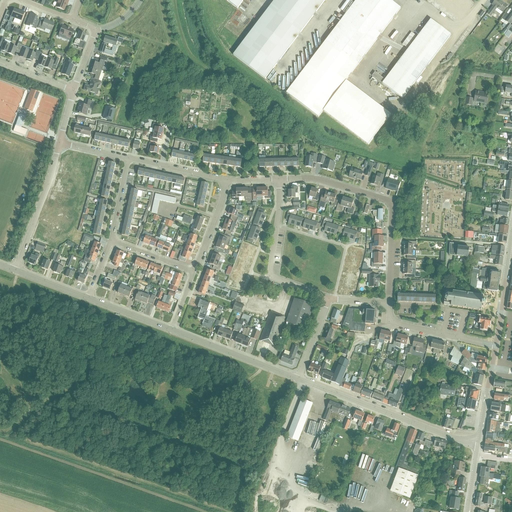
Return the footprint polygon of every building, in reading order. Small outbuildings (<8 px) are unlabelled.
[(57,0),(57,3),(54,2),(53,3),(53,5),(53,6),(64,10),(66,4),(67,4),(68,0),(57,0)] [(225,0),(237,9),(243,0),(225,0)] [(325,0),(274,0),(270,7),(233,55),(265,79),(325,0)] [(392,114),(346,80),(400,8),(390,0),(356,0),(286,93),(318,117),(323,111),(369,145),(392,114)] [(493,6),(488,14),(491,16),(497,8),(503,12),(508,6),(499,0),(495,0),(492,5),(493,6)] [(21,11),(14,9),(11,16),(15,18),(21,21),(24,12),(21,11)] [(507,13),(501,21),(504,24),(502,26),(505,28),(505,29),(502,33),(505,35),(508,31),(510,28),(511,26),(511,25),(511,22),(511,12),(510,16),(507,13)] [(36,20),(37,16),(30,14),(26,25),(29,27),(30,26),(33,27),(33,28),(36,29),(39,21),(36,20)] [(44,20),(41,19),(38,28),(44,31),(45,29),(51,31),(54,23),(48,21),(48,20),(44,19),(44,20)] [(375,72),(372,76),(402,99),(451,35),(431,19),(385,80),(375,72)] [(62,26),(59,34),(63,35),(62,38),(66,39),(66,38),(70,39),(73,30),(70,29),(62,26)] [(403,43),(408,47),(417,35),(412,31),(403,43)] [(75,33),(73,38),(75,39),(73,44),(78,46),(78,47),(83,49),(86,43),(83,41),(86,34),(79,32),(78,34),(75,33)] [(106,37),(104,42),(104,44),(103,44),(100,52),(113,56),(114,52),(116,53),(118,46),(116,46),(118,41),(106,37)] [(2,38),(0,43),(3,45),(2,48),(0,50),(1,51),(1,52),(5,54),(6,52),(7,53),(10,45),(11,41),(5,39),(2,38)] [(10,45),(7,53),(13,55),(15,52),(16,50),(18,51),(21,45),(22,42),(18,41),(18,43),(16,47),(10,45)] [(21,45),(18,51),(21,52),(20,54),(19,57),(26,59),(29,51),(30,49),(24,46),(21,45)] [(35,54),(29,51),(26,59),(27,60),(27,61),(31,62),(32,61),(32,62),(34,57),(37,58),(39,52),(36,51),(35,54)] [(39,52),(37,58),(40,59),(39,61),(38,65),(38,66),(42,68),(43,67),(44,67),(47,59),(48,56),(42,54),(42,53),(39,52)] [(47,59),(44,67),(50,70),(52,67),(52,65),(56,66),(59,59),(58,59),(55,58),(54,59),(48,56),(47,59)] [(293,68),(295,70),(294,71),(296,72),(307,61),(303,57),(293,68)] [(72,61),(65,59),(64,62),(65,63),(61,74),(69,77),(73,65),(71,64),(72,61)] [(93,61),(91,67),(102,70),(105,61),(100,59),(99,63),(93,61)] [(102,70),(91,67),(90,73),(95,75),(94,79),(99,80),(102,70)] [(86,86),(84,90),(93,93),(94,91),(97,92),(100,82),(92,80),(89,87),(86,86)] [(39,92),(31,89),(26,102),(34,106),(39,92)] [(487,103),(488,94),(484,93),(483,94),(480,93),(480,92),(476,91),(474,101),(482,103),(482,102),(487,103)] [(80,104),(78,113),(86,115),(88,108),(90,108),(92,101),(86,100),(85,105),(80,104)] [(105,113),(103,118),(112,121),(116,109),(109,107),(107,113),(105,113)] [(21,126),(16,124),(15,125),(13,131),(14,131),(25,136),(28,129),(22,127),(21,127),(21,126)] [(150,128),(149,132),(154,133),(163,135),(164,129),(160,128),(161,125),(154,124),(153,129),(150,128)] [(82,135),(84,128),(78,127),(79,126),(76,125),(74,133),(82,135)] [(89,129),(84,128),(82,135),(90,136),(91,131),(94,132),(95,126),(90,125),(89,129)] [(163,135),(154,133),(154,136),(151,135),(150,141),(157,143),(158,140),(162,140),(163,135)] [(151,150),(150,153),(158,154),(160,149),(156,148),(157,145),(149,143),(148,149),(151,150)] [(312,153),(311,157),(307,156),(305,167),(312,167),(313,160),(316,161),(317,154),(312,153)] [(511,155),(496,153),(496,155),(501,156),(504,157),(509,158),(508,161),(511,161),(511,155)] [(323,169),(333,172),(335,163),(323,159),(324,157),(320,155),(317,163),(323,165),(324,167),(323,169)] [(66,162),(78,166),(80,160),(68,156),(67,159),(66,162)] [(500,161),(500,165),(504,166),(504,169),(503,171),(511,172),(511,163),(509,163),(502,162),(500,161)] [(64,169),(75,172),(78,166),(66,162),(65,166),(65,167),(64,169)] [(368,168),(365,176),(370,177),(372,169),(374,164),(369,163),(368,168)] [(352,168),(349,177),(354,178),(354,177),(361,179),(364,172),(352,168)] [(62,175),(73,179),(75,172),(64,169),(64,170),(63,171),(62,175)] [(511,172),(503,171),(500,170),(500,173),(510,174),(509,180),(511,180),(511,172)] [(377,178),(374,177),(371,184),(378,186),(379,182),(383,183),(385,175),(378,173),(377,178)] [(60,181),(71,185),(73,179),(62,175),(61,179),(60,180),(60,181)] [(400,183),(389,179),(386,188),(391,190),(397,192),(400,183)] [(502,186),(502,190),(507,191),(507,190),(511,190),(511,181),(508,181),(505,180),(504,187),(502,186)] [(59,184),(58,188),(63,190),(69,192),(71,185),(60,181),(59,183),(59,184)] [(262,197),(262,188),(257,188),(253,189),(253,199),(257,199),(257,197),(262,197)] [(262,188),(262,197),(266,197),(266,199),(271,198),(271,191),(268,191),(268,188),(262,188)] [(293,202),(294,206),(300,205),(299,201),(299,194),(298,194),(298,188),(292,188),(292,191),(289,191),(289,198),(293,198),(293,202)] [(318,190),(312,188),(309,197),(313,198),(313,199),(318,201),(320,194),(317,194),(318,190)] [(237,192),(232,192),(232,200),(239,200),(239,201),(242,201),(242,197),(242,189),(236,189),(237,192)] [(248,189),(242,189),(242,197),(242,201),(246,201),(245,199),(248,199),(248,201),(252,201),(252,191),(248,191),(248,189)] [(54,197),(54,199),(65,203),(67,196),(56,192),(55,197),(54,197)] [(320,202),(319,206),(324,208),(326,201),(329,202),(331,194),(326,192),(325,195),(322,194),(320,202)] [(331,194),(329,202),(331,202),(330,206),(336,207),(338,200),(335,200),(336,195),(331,194)] [(346,207),(349,199),(343,197),(341,204),(339,204),(336,211),(342,212),(344,207),(346,207)] [(493,197),(492,203),(496,203),(499,204),(498,207),(497,207),(497,206),(493,206),(492,209),(508,211),(508,210),(509,205),(502,204),(502,201),(496,200),(497,198),(493,197)] [(53,201),(52,205),(63,209),(65,203),(54,199),(53,200),(53,201)] [(97,205),(106,207),(108,201),(98,199),(96,205),(97,205)] [(349,199),(346,207),(349,208),(347,213),(353,215),(355,208),(352,207),(354,201),(349,199)] [(50,210),(50,212),(61,215),(63,209),(52,205),(50,209),(50,210)] [(231,218),(242,222),(244,216),(239,214),(239,215),(237,214),(238,212),(230,209),(228,214),(232,215),(231,218)] [(259,209),(256,217),(264,220),(266,215),(263,214),(265,211),(259,209)] [(508,211),(492,209),(492,212),(496,213),(497,212),(498,212),(497,215),(507,217),(508,212),(507,212),(508,211)] [(373,213),(373,214),(373,215),(374,215),(374,216),(374,217),(375,217),(375,218),(375,223),(376,223),(376,228),(384,228),(384,227),(385,227),(385,223),(382,223),(383,214),(384,214),(384,210),(378,210),(378,211),(374,211),(374,212),(373,213)] [(49,214),(48,218),(59,222),(61,215),(50,212),(49,213),(49,214)] [(293,225),(296,217),(287,214),(286,219),(289,220),(288,223),(293,225)] [(184,215),(182,218),(202,225),(204,219),(198,217),(196,220),(195,219),(195,220),(192,219),(192,218),(184,215)] [(104,218),(97,217),(93,216),(92,219),(96,220),(96,223),(103,224),(104,218)] [(202,225),(182,218),(177,216),(176,219),(181,221),(190,224),(191,223),(193,224),(193,225),(194,226),(193,229),(191,228),(190,232),(196,234),(197,231),(199,232),(202,225)] [(256,217),(253,225),(258,227),(259,226),(261,227),(264,220),(256,217)] [(304,219),(296,217),(293,225),(300,227),(301,224),(302,224),(304,219)] [(453,228),(457,228),(458,218),(447,217),(446,231),(452,231),(453,228)] [(48,218),(45,224),(50,226),(55,228),(57,228),(58,225),(59,222),(48,218)] [(226,219),(225,224),(232,227),(235,228),(238,220),(231,218),(230,220),(226,219)] [(166,219),(164,225),(171,228),(173,222),(167,219),(166,219)] [(312,222),(304,219),(302,224),(304,225),(303,227),(310,230),(312,222)] [(312,222),(310,230),(315,231),(316,228),(319,229),(321,224),(312,222)] [(330,233),(333,224),(323,222),(322,227),(325,228),(324,231),(330,233)] [(225,224),(223,229),(226,230),(225,233),(231,235),(231,233),(232,233),(233,231),(234,231),(235,228),(232,227),(225,224)] [(333,224),(330,233),(336,235),(337,232),(340,233),(342,227),(333,224)] [(253,225),(250,233),(258,236),(260,229),(258,228),(258,227),(253,225)] [(507,235),(508,227),(500,226),(499,234),(507,235)] [(351,230),(342,227),(340,233),(343,234),(343,236),(349,238),(351,230)] [(351,230),(349,238),(355,240),(355,238),(359,238),(360,233),(351,230)] [(374,238),(374,242),(375,242),(383,242),(383,236),(382,236),(382,230),(372,230),(372,238),(374,238)] [(149,245),(152,238),(153,235),(147,233),(148,232),(144,231),(143,235),(146,236),(143,243),(149,245)] [(258,236),(250,233),(247,241),(252,243),(253,240),(256,241),(258,236)] [(83,238),(82,242),(85,243),(87,239),(93,241),(94,238),(91,237),(88,235),(85,234),(83,237),(83,238)] [(189,240),(195,243),(198,237),(191,234),(190,237),(184,235),(183,238),(189,240)] [(501,244),(506,244),(507,236),(492,234),(488,234),(488,236),(498,237),(497,243),(501,244)] [(218,242),(226,245),(228,240),(230,240),(231,238),(224,235),(223,238),(220,236),(218,242)] [(158,240),(152,238),(149,245),(155,247),(158,240)] [(157,248),(163,250),(166,241),(166,240),(160,238),(158,241),(159,241),(157,248)] [(193,248),(195,243),(183,238),(182,241),(188,243),(187,246),(193,248)] [(166,241),(163,250),(168,252),(169,252),(171,246),(173,246),(174,244),(171,243),(166,241)] [(404,250),(412,250),(413,245),(416,245),(416,242),(408,241),(408,244),(404,244),(404,250)] [(95,242),(93,248),(99,251),(101,245),(95,242)] [(226,245),(218,242),(216,247),(221,249),(220,252),(226,254),(228,255),(230,251),(224,249),(226,245)] [(372,243),(372,250),(379,250),(381,250),(381,247),(383,247),(383,242),(375,242),(375,243),(372,243)] [(450,243),(449,255),(455,256),(469,257),(470,251),(472,251),(472,249),(469,249),(469,248),(453,246),(454,244),(450,243)] [(351,259),(359,261),(363,248),(354,245),(351,259)] [(187,246),(185,251),(191,254),(193,248),(187,246)] [(247,246),(244,260),(253,262),(256,249),(247,246)] [(492,250),(491,255),(496,255),(503,256),(505,247),(497,246),(493,246),(492,250)] [(99,251),(93,248),(90,254),(97,256),(99,251)] [(185,251),(182,250),(178,260),(185,262),(187,259),(189,260),(191,254),(185,251)] [(379,250),(372,250),(372,251),(372,253),(374,253),(374,259),(382,259),(383,253),(379,253),(379,250)] [(416,250),(412,250),(404,250),(404,256),(407,256),(407,258),(416,259),(416,250)] [(117,251),(115,257),(122,259),(124,253),(117,251)] [(226,254),(220,252),(218,256),(214,254),(212,259),(220,262),(221,259),(224,260),(226,254)] [(35,257),(32,256),(29,263),(36,265),(40,255),(36,253),(35,257)] [(85,258),(84,261),(90,264),(92,261),(95,262),(97,256),(90,254),(90,253),(88,256),(86,256),(85,258)] [(503,257),(490,255),(489,259),(496,260),(495,265),(502,266),(503,257)] [(115,257),(113,263),(116,264),(115,266),(118,268),(119,267),(120,263),(123,264),(124,260),(122,259),(115,257)] [(141,267),(143,260),(137,258),(135,265),(141,267)] [(212,259),(210,264),(214,266),(213,268),(220,271),(223,263),(220,262),(212,259)] [(382,259),(374,259),(374,261),(372,261),(371,264),(371,267),(381,267),(381,264),(382,264),(382,259)] [(44,260),(41,267),(48,270),(51,262),(44,260)] [(143,260),(141,267),(147,269),(149,263),(143,260)] [(243,260),(238,274),(246,277),(251,263),(243,260)] [(403,269),(416,269),(416,261),(407,260),(407,263),(404,263),(403,269)] [(349,261),(348,274),(357,275),(358,261),(349,261)] [(56,265),(54,272),(60,274),(61,271),(62,272),(65,263),(62,262),(60,266),(56,265)] [(154,272),(157,266),(151,264),(149,270),(154,272)] [(157,266),(154,272),(160,274),(163,268),(157,266)] [(68,270),(66,277),(72,279),(73,276),(74,276),(76,270),(73,269),(72,272),(68,270)] [(82,272),(79,270),(76,276),(79,278),(78,281),(84,284),(87,277),(88,274),(90,270),(86,269),(85,273),(84,275),(84,276),(81,275),(82,272)] [(416,269),(403,269),(403,275),(407,275),(407,278),(415,278),(416,269)] [(495,280),(500,281),(501,273),(498,273),(498,271),(491,269),(490,273),(489,279),(495,280)] [(118,271),(114,270),(112,275),(108,273),(107,277),(115,280),(118,271)] [(205,276),(212,278),(214,272),(207,270),(205,276)] [(183,276),(177,273),(174,272),(172,275),(168,274),(167,273),(166,274),(163,273),(161,278),(165,279),(168,280),(169,277),(180,282),(183,276)] [(237,274),(232,287),(241,291),(246,278),(237,274)] [(347,275),(344,288),(353,290),(356,277),(347,275)] [(370,275),(369,287),(378,287),(378,283),(380,283),(380,275),(370,275)] [(205,276),(203,281),(210,284),(212,278),(205,276)] [(169,277),(168,280),(173,282),(172,285),(171,285),(170,289),(176,292),(178,287),(178,288),(180,282),(169,277)] [(495,280),(489,279),(488,279),(488,278),(484,277),(481,277),(481,279),(480,282),(487,283),(487,281),(489,281),(488,291),(497,292),(498,291),(500,281),(495,280)] [(106,281),(103,288),(110,290),(113,283),(106,281)] [(210,284),(203,281),(201,287),(207,290),(210,291),(213,292),(214,292),(215,289),(212,288),(212,287),(209,286),(210,284)] [(118,282),(116,288),(119,290),(118,293),(123,296),(127,287),(121,285),(121,284),(118,282)] [(136,289),(133,295),(136,296),(135,300),(141,302),(144,294),(139,291),(140,286),(137,285),(136,288),(136,289)] [(127,287),(123,296),(129,298),(131,294),(133,295),(136,288),(133,287),(133,288),(133,289),(127,287)] [(207,290),(201,287),(199,293),(205,296),(207,290)] [(464,308),(468,309),(469,309),(473,309),(473,310),(474,310),(474,309),(479,310),(478,311),(479,311),(479,310),(481,311),(482,311),(481,310),(482,307),(484,308),(484,305),(485,306),(486,306),(485,305),(486,302),(487,302),(486,301),(485,302),(484,302),(485,299),(483,299),(483,296),(484,296),(483,295),(483,296),(481,296),(481,295),(476,295),(476,294),(475,295),(471,294),(471,293),(470,293),(470,294),(466,293),(465,292),(465,293),(460,292),(461,292),(460,292),(455,292),(455,291),(455,292),(446,290),(445,296),(445,299),(444,306),(445,306),(445,305),(447,305),(446,307),(448,307),(448,306),(450,306),(450,307),(451,307),(451,306),(453,306),(452,307),(453,307),(453,306),(458,307),(458,308),(458,307),(463,308),(463,309),(464,308)] [(170,291),(168,296),(165,295),(162,303),(159,302),(156,308),(162,310),(170,291)] [(170,291),(162,310),(169,313),(171,306),(168,305),(172,296),(175,297),(176,293),(170,291)] [(144,294),(141,302),(147,304),(148,302),(153,304),(157,296),(151,294),(150,296),(144,294)] [(295,299),(287,322),(306,329),(314,305),(295,299)] [(201,309),(208,311),(210,305),(200,301),(198,305),(199,306),(199,307),(201,309)] [(234,303),(232,309),(241,313),(244,305),(235,301),(234,303)] [(208,311),(201,309),(198,317),(204,319),(203,320),(204,320),(203,323),(206,325),(206,327),(210,328),(214,319),(206,316),(208,311)] [(360,332),(362,311),(349,309),(344,324),(343,326),(350,329),(350,331),(360,332)] [(332,318),(330,322),(335,324),(337,320),(339,315),(342,316),(343,313),(341,312),(335,310),(331,318),(332,318)] [(366,311),(362,311),(360,332),(365,332),(366,324),(374,325),(375,311),(367,310),(366,311)] [(275,347),(285,317),(270,311),(260,341),(275,347)] [(480,330),(487,331),(488,327),(489,328),(490,325),(491,325),(492,320),(480,318),(481,316),(478,315),(476,326),(475,326),(475,328),(480,329),(480,330)] [(218,327),(217,329),(220,330),(218,336),(224,338),(227,330),(228,327),(225,326),(224,329),(221,328),(222,325),(225,319),(221,318),(220,322),(219,324),(218,327)] [(241,345),(247,329),(244,328),(241,336),(238,335),(235,342),(241,345)] [(247,329),(241,345),(247,347),(250,339),(251,338),(251,337),(254,330),(250,329),(248,328),(247,329)] [(326,331),(323,340),(331,343),(333,341),(330,340),(331,337),(333,331),(327,328),(326,331)] [(227,330),(224,338),(230,340),(233,333),(227,330)] [(254,330),(251,337),(251,338),(257,340),(260,332),(254,330)] [(392,345),(391,352),(394,352),(395,345),(400,348),(403,336),(398,334),(397,338),(395,337),(393,345),(392,345)] [(409,337),(403,336),(400,348),(403,349),(404,347),(406,347),(409,337)] [(423,345),(424,341),(414,338),(413,346),(416,347),(415,351),(425,353),(426,346),(423,345)] [(436,354),(439,341),(433,340),(432,342),(429,341),(427,349),(431,350),(431,348),(434,349),(433,353),(436,354)] [(445,343),(439,341),(436,354),(439,354),(440,350),(443,351),(443,353),(446,353),(448,346),(445,345),(445,343)] [(284,354),(281,361),(292,365),(299,348),(293,346),(289,356),(284,354)] [(462,356),(454,347),(450,355),(453,357),(451,361),(458,365),(462,356)] [(466,350),(462,354),(471,363),(477,364),(478,362),(485,364),(486,362),(487,359),(486,359),(486,358),(477,356),(478,355),(472,353),(471,356),(466,350)] [(341,358),(334,374),(331,382),(340,385),(341,382),(343,378),(350,362),(341,358)] [(321,367),(311,363),(308,371),(318,375),(321,367)] [(478,372),(477,374),(484,375),(486,365),(479,364),(478,367),(477,366),(477,368),(478,368),(477,369),(479,370),(479,371),(478,372)] [(402,377),(405,369),(398,366),(395,374),(402,377)] [(425,366),(422,377),(427,378),(430,368),(425,366)] [(474,367),(471,370),(475,373),(474,376),(476,376),(474,384),(481,386),(484,376),(477,374),(477,373),(476,373),(478,371),(474,367)] [(331,382),(334,374),(329,371),(328,372),(325,371),(322,378),(331,382)] [(342,382),(340,387),(350,390),(352,385),(348,383),(350,380),(347,379),(349,375),(347,374),(345,379),(343,378),(341,382),(342,382)] [(494,380),(493,387),(504,389),(505,385),(511,386),(511,383),(494,380)] [(357,382),(353,392),(360,394),(363,386),(359,385),(359,383),(357,382)] [(439,384),(437,394),(441,395),(440,397),(441,398),(445,399),(446,398),(446,395),(454,397),(456,387),(445,385),(445,383),(442,383),(442,385),(439,384)] [(396,396),(392,406),(397,408),(399,402),(404,390),(399,388),(396,396)] [(465,399),(476,400),(477,400),(479,391),(475,391),(475,389),(466,388),(465,391),(467,392),(465,399)] [(363,389),(361,394),(370,398),(372,393),(363,389)] [(382,403),(387,390),(385,390),(383,393),(375,390),(372,399),(382,403)] [(387,390),(382,403),(392,406),(396,396),(394,395),(389,393),(388,397),(385,397),(386,394),(387,391),(387,390)] [(466,410),(474,411),(476,400),(465,399),(459,397),(457,407),(466,410)] [(301,399),(287,437),(298,441),(313,404),(301,399)] [(330,401),(323,420),(328,422),(332,411),(347,417),(350,409),(330,401)] [(492,403),(491,411),(505,413),(506,405),(492,403)] [(356,411),(354,418),(359,420),(357,425),(360,426),(365,414),(356,411)] [(446,418),(443,427),(448,429),(452,430),(455,422),(452,421),(453,417),(450,416),(447,415),(446,418)] [(385,422),(378,419),(375,429),(381,431),(385,422)] [(492,431),(500,433),(501,430),(499,430),(500,425),(501,425),(501,423),(488,421),(487,432),(492,433),(492,431)] [(387,429),(385,435),(392,438),(394,432),(397,433),(400,425),(395,423),(392,431),(387,429)] [(411,430),(397,468),(399,469),(416,475),(418,470),(407,466),(408,463),(404,462),(410,447),(409,446),(410,442),(413,444),(418,432),(411,430)] [(492,433),(487,432),(485,445),(504,448),(505,444),(492,442),(493,439),(494,440),(496,439),(496,436),(504,438),(505,433),(500,433),(492,431),(492,433)] [(425,435),(420,433),(417,440),(420,441),(419,444),(416,443),(412,454),(417,456),(420,449),(422,450),(423,449),(424,448),(423,447),(424,446),(430,448),(432,443),(426,440),(425,442),(423,441),(425,435)] [(446,448),(447,442),(436,439),(434,446),(446,448)] [(504,448),(485,445),(484,451),(489,452),(489,451),(495,452),(495,449),(499,449),(498,451),(504,452),(503,453),(507,453),(508,448),(504,448)] [(453,470),(452,474),(460,476),(461,471),(464,472),(465,463),(455,461),(455,464),(457,465),(456,470),(453,470)] [(480,472),(489,474),(490,469),(495,469),(495,466),(496,466),(497,463),(488,461),(487,468),(481,467),(480,472)] [(416,475),(399,469),(391,491),(410,499),(419,476),(416,475)] [(489,474),(480,472),(480,477),(481,477),(480,485),(488,486),(489,479),(493,480),(493,479),(501,480),(501,476),(489,474)] [(458,489),(457,491),(464,492),(466,479),(461,478),(460,477),(459,480),(458,489)] [(458,492),(453,491),(450,509),(458,510),(460,499),(457,499),(458,492)] [(477,498),(475,506),(480,507),(483,508),(484,504),(491,506),(492,498),(485,497),(484,502),(481,502),(482,494),(478,493),(477,498)]
